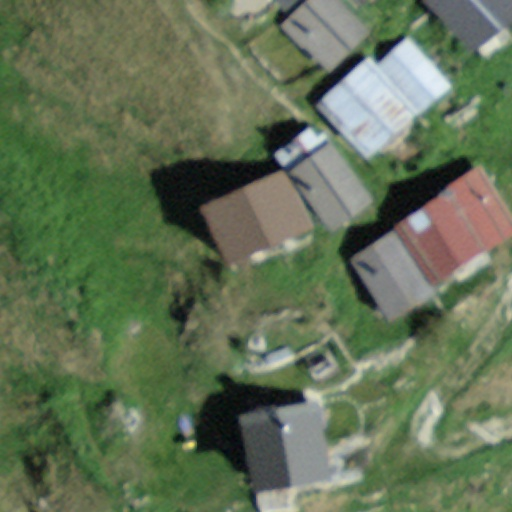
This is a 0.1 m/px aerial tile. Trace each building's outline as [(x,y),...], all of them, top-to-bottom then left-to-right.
[(350,0),(306,0),(288,16),(335,68),(378,30),(350,0)] [(393,0),(374,0),(384,9),(393,0)] [(511,40),(511,0),(443,0),(437,6),(490,62),(511,40)] [(452,78),(413,35),(388,58),(427,101),(452,78)] [(432,121),(374,58),(324,104),(381,167),(432,121)] [(335,145),(291,175),(332,234),(375,204),(335,145)] [(511,251),(511,213),(470,165),(398,228),(459,298),(511,251)] [(312,232),(281,170),(202,209),(233,271),(312,232)] [(398,228),(353,258),(408,340),(453,310),(398,228)] [(321,389),(246,408),(268,493),(343,474),(321,389)]
